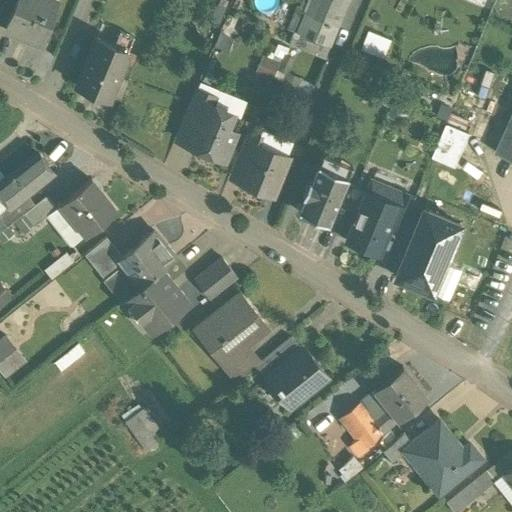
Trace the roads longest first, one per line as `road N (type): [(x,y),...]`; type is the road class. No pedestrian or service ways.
road 1 (residential): [(45,118),(511,399)]
road 2 (residential): [(93,0),(45,118)]
